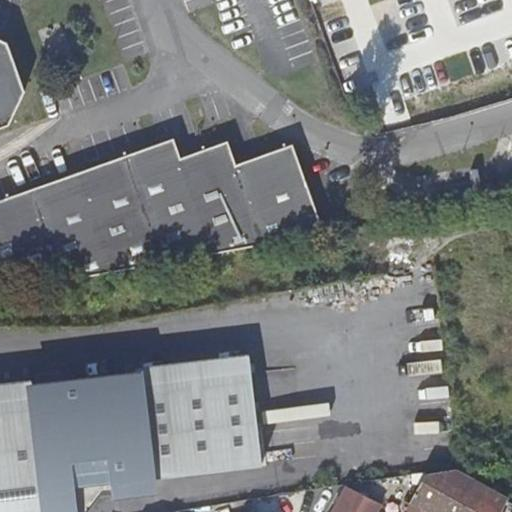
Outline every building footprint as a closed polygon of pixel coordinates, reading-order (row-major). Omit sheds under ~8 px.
[(511,0),(378,0),(411,90),(511,55),(511,0)] [(0,129),(16,124),(33,89),(14,40),(0,33),(0,129)] [(0,276),(85,276),(328,234),(295,146),(236,166),(227,143),(181,158),(174,141),(0,201),(0,276)] [(0,511),(86,511),(97,492),(109,491),(110,493),(127,492),(126,480),(259,468),(250,372),(139,382),(138,375),(32,384),(33,392),(0,394),(0,511)] [(511,472),(498,465),(489,475),(509,486),(511,481),(511,472)] [(502,499),(451,470),(424,474),(409,505),(422,511),(495,511),(496,510),(502,499)] [(354,511),(369,483),(344,487),(330,511),(354,511)] [(511,511),(511,504),(502,499),(496,510),(500,511),(511,511)]
